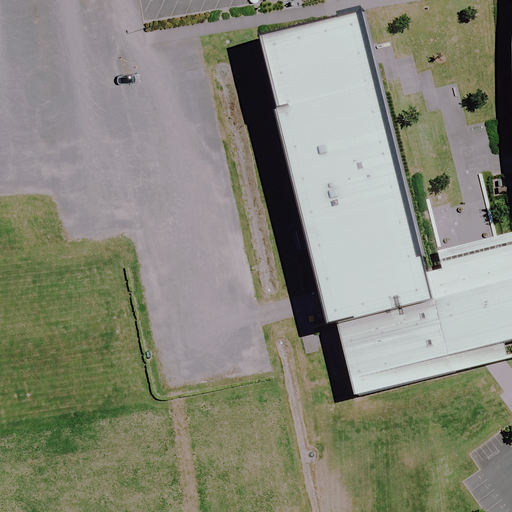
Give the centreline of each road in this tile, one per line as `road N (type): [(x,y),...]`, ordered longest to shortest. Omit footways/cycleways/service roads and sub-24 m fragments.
road 1 (unknown): [(131,0),(186,201)]
road 2 (unknown): [(68,0),(88,171)]
road 3 (unknown): [(186,201),(220,330)]
road 4 (unknown): [(88,171),(104,210),(186,201)]
